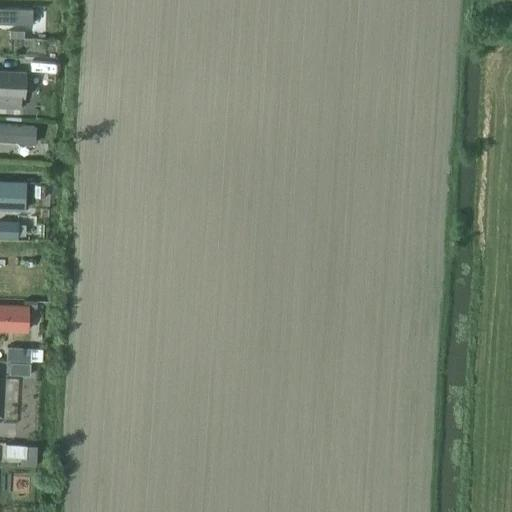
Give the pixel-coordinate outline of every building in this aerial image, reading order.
[(0,7),(0,23),(28,25),(29,9),(0,7)] [(26,71),(0,70),(0,105),(7,106),(7,95),(25,96),(26,71)] [(0,139),(18,141),(18,142),(34,143),(35,125),(0,123),(0,139)] [(0,180),(0,208),(24,209),(25,181),(0,180)] [(0,219),(0,236),(17,237),(18,221),(0,219)] [(0,305),(0,327),(27,328),(28,306),(0,305)] [(7,345),(6,358),(30,359),(31,346),(7,345)] [(31,363),(10,362),(10,374),(30,375),(31,363)] [(6,443),(5,455),(21,456),(20,464),(36,465),(37,445),(26,444),(6,443)]
